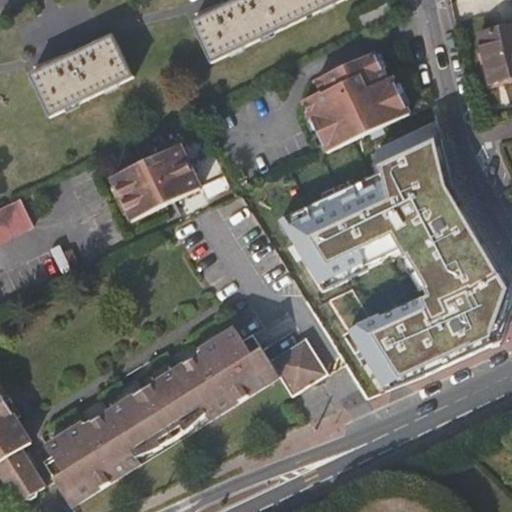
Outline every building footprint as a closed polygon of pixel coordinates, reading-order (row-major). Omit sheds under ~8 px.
[(246,0),(196,24),(214,64),(348,0),(246,0)] [(367,34),(394,20),(389,8),(362,21),(367,34)] [(489,86),(511,80),(511,28),(478,36),(489,86)] [(51,118),(135,79),(116,39),(33,78),(51,118)] [(324,95),(305,104),(329,155),(359,141),(412,117),(396,79),(390,82),(379,55),(320,83),(324,95)] [(439,126),(379,154),(385,180),(375,183),(374,180),(281,223),(322,287),(367,265),(369,268),(402,252),(408,261),(411,260),(429,290),(426,291),(431,299),(383,320),(381,317),(351,333),(388,392),(435,372),(502,341),(511,313),(511,288),(454,189),(439,126)] [(136,222),(203,190),(182,148),(114,180),(136,222)] [(0,243),(36,226),(23,200),(0,210),(0,243)] [(66,254),(76,274),(81,271),(71,252),(66,254)] [(281,379),(293,398),(328,376),(307,343),(305,344),(303,339),(267,361),(250,334),(241,340),(228,319),(41,437),(53,456),(44,462),(67,499),(84,489),(89,497),(117,479),(113,472),(136,458),(141,466),(211,422),(206,415),(230,400),(235,407),(262,390),(257,383),(276,371),(281,379)] [(262,390),(281,379),(276,371),(257,383),(262,390)] [(0,474),(19,503),(25,498),(31,502),(35,499),(36,493),(43,487),(19,449),(29,443),(0,396),(0,474)] [(211,422),(235,407),(230,400),(206,415),(211,422)] [(117,479),(141,466),(136,458),(113,472),(117,479)] [(89,497),(84,489),(67,499),(71,508),(89,497)]
